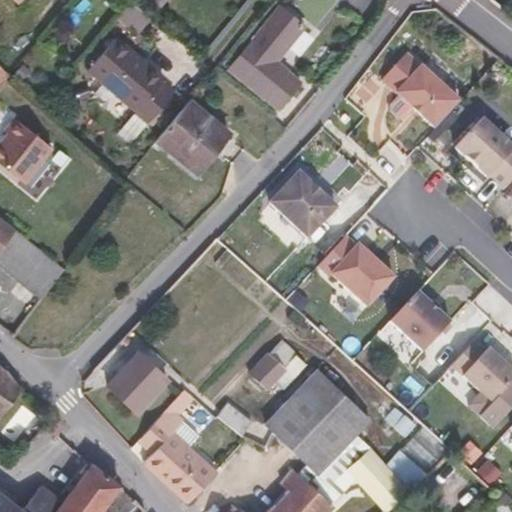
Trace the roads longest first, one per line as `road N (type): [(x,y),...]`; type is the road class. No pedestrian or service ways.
road 1 (residential): [(49,386),(317,116),(406,0)]
road 2 (residential): [(49,386),(169,511)]
